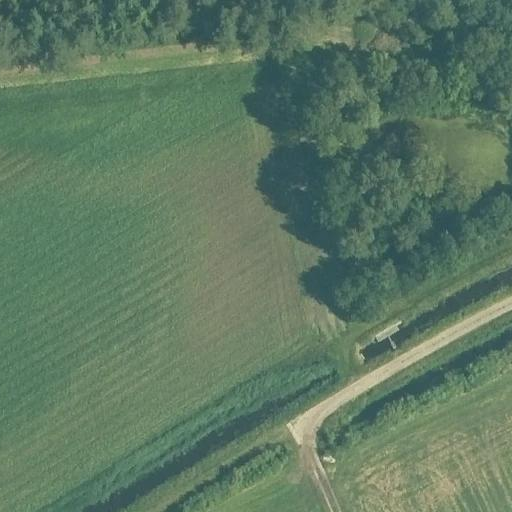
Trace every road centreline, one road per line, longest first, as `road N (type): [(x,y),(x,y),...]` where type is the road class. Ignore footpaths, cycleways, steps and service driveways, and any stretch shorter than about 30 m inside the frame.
road 1 (track): [(299,424),(511,304)]
road 2 (track): [(363,387),(352,348),(372,324),(511,256)]
road 3 (track): [(152,511),(299,424)]
